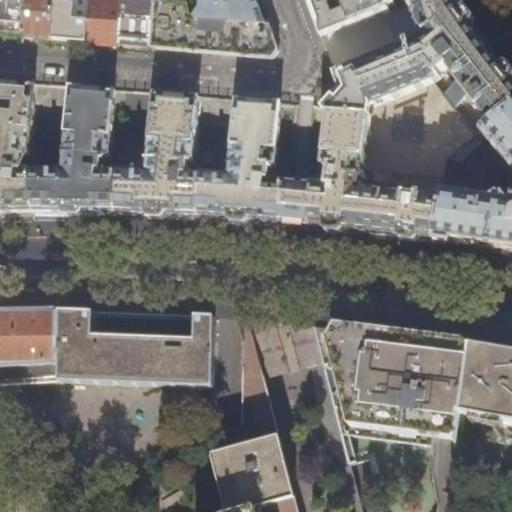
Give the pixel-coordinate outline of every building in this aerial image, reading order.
[(23,35),(26,0),(0,0),(0,33),(6,34),(23,35)] [(55,0),(26,0),(23,35),(23,39),(36,40),(52,41),(52,39),(55,0)] [(62,0),(55,0),(52,39),(67,40),(86,42),(88,20),(74,18),(75,2),(62,1),(62,0)] [(256,0),(202,0),(201,11),(196,19),(265,25),(256,0)] [(399,12),(391,0),(404,0),(416,18),(442,0),(307,0),(321,38),(399,12)] [(456,80),(467,93),(490,124),(511,106),(511,77),(508,73),(498,60),(488,46),(479,34),(456,0),(442,0),(416,18),(427,35),(421,42),(335,74),(340,90),(333,98),(324,108),(328,111),(370,112),(371,101),(436,76),(447,68),(456,80)] [(154,1),(154,4),(152,50),(201,54),(273,60),(276,55),(279,52),(273,35),(269,25),(265,25),(196,19),(191,19),(186,3),(154,1)] [(89,2),(88,20),(86,42),(86,44),(101,45),(121,47),(125,4),(89,2)] [(125,2),(125,4),(121,47),(135,48),(152,50),(154,4),(125,2)] [(371,101),(370,112),(362,180),(387,183),(386,192),(412,195),(413,186),(442,189),(446,159),(474,136),(453,110),(467,93),(456,80),(442,96),(433,84),(439,79),(436,76),(371,101)] [(0,214),(35,214),(34,170),(22,169),(22,158),(31,158),(35,86),(0,82),(0,214)] [(117,215),(118,169),(103,169),(104,157),(111,157),(115,92),(71,89),(65,171),(34,170),(35,214),(76,214),(117,215)] [(200,218),(202,174),(188,173),(189,163),(195,162),(199,99),(154,95),(148,171),(118,169),(117,215),(157,216),(200,218)] [(284,224),(287,182),(271,181),(272,168),(277,168),(281,105),(236,102),(230,176),(202,174),(200,218),(241,221),(284,224)] [(511,106),(490,124),(480,132),(485,138),(511,168),(511,198),(511,199),(508,199),(504,193),(495,192),(490,196),(442,189),(440,199),(435,241),(506,251),(511,252),(511,106)] [(370,112),(328,111),(322,165),(328,166),(327,185),(312,184),(309,227),(366,233),(390,236),(435,241),(440,199),(412,195),(386,192),(361,189),(362,180),(370,112)] [(485,138),(480,132),(474,136),(446,159),(459,162),(485,138)] [(309,227),(312,184),(300,183),(287,182),(284,224),(296,225),(309,227)] [(0,511),(0,386),(57,384),(213,389),(215,318),(80,313),(40,313),(0,312),(0,511)] [(460,414),(472,347),(453,344),(419,340),(314,328),(324,365),(342,436),(455,449),(460,414)] [(511,353),(489,349),(472,347),(460,414),(488,419),(500,439),(511,440),(511,353)] [(226,511),(249,511),(256,509),(286,502),(296,499),(280,439),(269,442),(214,458),(226,511)] [(298,511),(296,499),(286,502),(256,509),(256,511),(298,511)]
